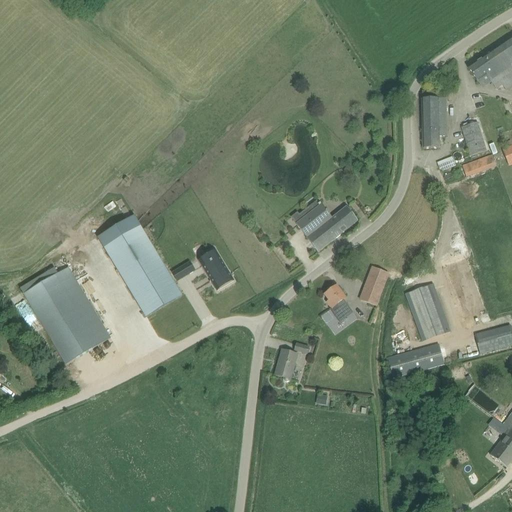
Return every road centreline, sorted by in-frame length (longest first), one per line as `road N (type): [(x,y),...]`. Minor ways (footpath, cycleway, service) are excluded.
road 1 (unclassified): [(264,325),(286,297),(388,213),(408,165),(407,104),(418,82),(511,13)]
road 2 (unclassified): [(0,431),(225,324),(264,325)]
road 3 (unclassified): [(238,511),(264,325)]
